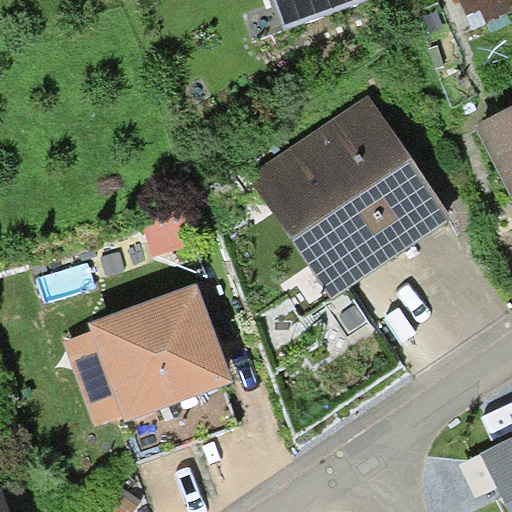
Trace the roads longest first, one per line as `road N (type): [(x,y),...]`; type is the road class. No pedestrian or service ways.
road 1 (residential): [(511,337),(358,441)]
road 2 (residential): [(358,441),(260,511)]
